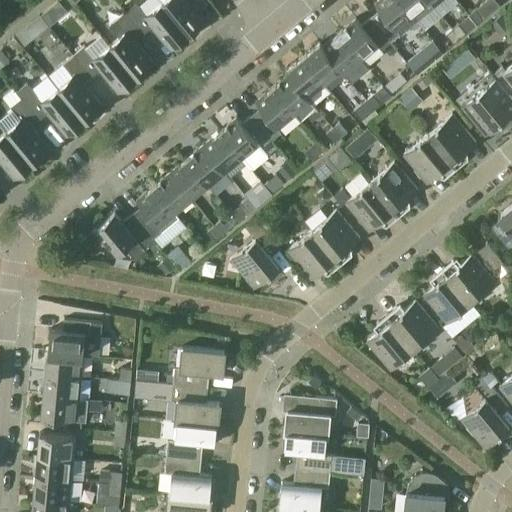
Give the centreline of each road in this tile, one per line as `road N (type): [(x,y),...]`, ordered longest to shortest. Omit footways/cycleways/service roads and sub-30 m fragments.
road 1 (residential): [(235,511),(246,406),(262,362),(511,152)]
road 2 (residential): [(6,309),(29,232),(267,32)]
